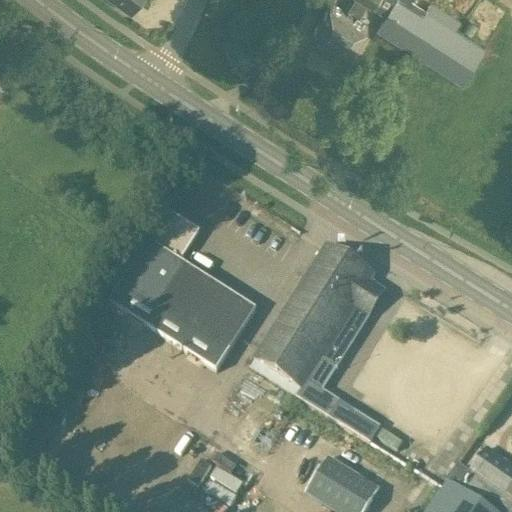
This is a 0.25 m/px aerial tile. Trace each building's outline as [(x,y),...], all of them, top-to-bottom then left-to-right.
[(116,0),(131,10),(137,0),(116,0)] [(310,35),(346,58),(367,25),(358,20),(367,6),(384,17),(376,28),(462,83),(484,49),(409,1),(409,0),(354,0),(347,13),(330,2),(310,35)] [(199,233),(168,213),(108,306),(215,375),(256,312),(180,263),(199,233)] [(324,393),(371,316),(366,313),(379,291),(369,285),(374,276),(327,247),(251,369),(303,401),(373,444),(382,429),(324,393)] [(153,370),(134,406),(161,420),(156,430),(168,437),(192,391),(153,370)] [(511,511),(511,465),(490,450),(471,476),(459,467),(446,485),(448,487),(444,493),(430,511),(511,511)] [(368,511),(381,493),(329,460),(305,498),(327,511),(368,511)]
